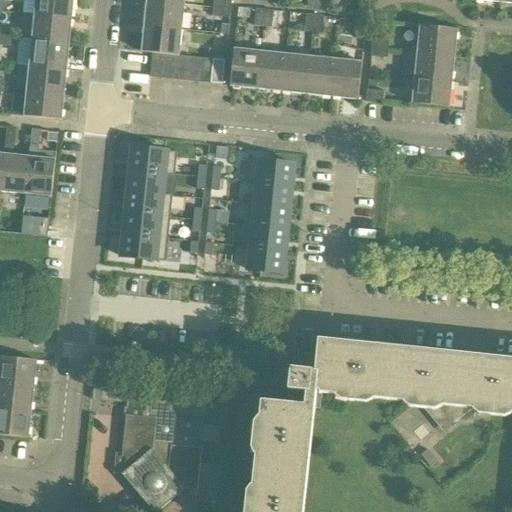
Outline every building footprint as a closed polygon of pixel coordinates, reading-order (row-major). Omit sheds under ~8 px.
[(35,0),(34,15),(72,19),(73,0),(35,0)] [(218,0),(213,0),(213,8),(230,10),(231,1),(218,0)] [(307,0),(307,7),(315,8),(316,0),(307,0)] [(325,0),(316,0),(315,8),(324,9),(325,0)] [(359,0),(358,12),(366,13),(367,0),(359,0)] [(146,2),(144,26),(182,30),(184,6),(146,2)] [(229,19),(230,10),(213,8),(212,17),(229,19)] [(254,27),(263,28),(265,11),(256,10),(254,27)] [(273,11),(265,11),(263,28),(271,29),(273,11)] [(34,15),(31,41),(69,45),(72,19),(34,15)] [(304,32),(313,33),(315,16),(306,15),(304,32)] [(324,17),(315,16),(313,33),(322,34),(324,17)] [(366,21),(357,20),(355,37),(364,38),(366,21)] [(141,53),(152,54),(179,57),(182,30),(144,26),(141,53)] [(419,27),(416,54),(454,58),(457,31),(419,27)] [(371,49),(388,51),(388,42),(372,40),(371,49)] [(31,41),(29,67),(66,71),(69,45),(31,41)] [(257,90),(261,52),(234,49),(230,88),(257,90)] [(387,59),(388,51),(371,49),(370,57),(387,59)] [(207,60),(212,60),(224,62),(225,52),(208,50),(207,60)] [(285,55),(261,52),(257,90),(281,93),(285,55)] [(210,84),(212,60),(207,60),(179,57),(152,54),(150,78),(210,84)] [(416,54),(414,77),(452,81),(454,58),(416,54)] [(310,57),(285,55),(281,93),(306,96),(310,57)] [(335,60),(310,57),(306,96),(331,98),(335,60)] [(224,62),(212,60),(210,84),(222,85),(224,62)] [(361,63),(335,60),(331,98),(357,101),(361,63)] [(66,71),(29,67),(26,91),(64,94),(66,71)] [(5,80),(22,80),(22,70),(6,69),(5,80)] [(449,108),(452,81),(414,77),(411,104),(449,108)] [(64,94),(26,91),(24,117),(61,121),(64,94)] [(367,91),(366,100),(382,101),(383,93),(367,91)] [(434,128),(456,129),(456,120),(435,118),(434,128)] [(14,145),(15,129),(7,128),(4,144),(14,145)] [(31,130),(29,158),(25,195),(51,198),(56,153),(38,152),(40,131),(31,130)] [(57,143),(57,134),(48,133),(47,142),(57,143)] [(132,148),(129,171),(165,174),(165,175),(174,176),(177,153),(132,148)] [(0,184),(0,192),(25,195),(29,158),(3,155),(0,184)] [(259,161),(256,184),(292,188),(294,165),(259,161)] [(199,166),(197,178),(205,179),(206,167),(199,166)] [(213,167),(212,179),(220,180),(221,168),(213,167)] [(129,171),(127,192),(163,196),(163,195),(165,175),(165,174),(129,171)] [(197,178),(196,190),(204,190),(205,179),(197,178)] [(212,179),(211,191),(219,192),(220,180),(212,179)] [(256,184),(254,205),(290,209),(292,188),(256,184)] [(127,192),(125,214),(170,218),(172,196),(163,195),(163,196),(127,192)] [(254,205),(252,227),(287,230),(290,209),(254,205)] [(194,209),(193,221),(201,222),(202,210),(194,209)] [(209,210),(208,222),(216,223),(217,211),(209,210)] [(125,214),(123,235),(168,240),(170,218),(125,214)] [(193,221),(192,233),(200,233),(201,222),(193,221)] [(47,237),(48,227),(48,225),(22,222),(21,234),(47,237)] [(208,222),(206,234),(214,235),(216,223),(208,222)] [(252,227),(250,248),(285,252),(287,230),(252,227)] [(123,235),(120,258),(166,262),(168,240),(123,235)] [(191,242),(189,254),(197,255),(199,243),(191,242)] [(205,244),(204,256),(212,256),(213,245),(205,244)] [(250,248),(247,271),(283,274),(285,252),(250,248)] [(253,511),(297,511),(308,414),(314,415),(315,409),(320,410),(321,394),(316,393),(316,390),(422,401),(445,429),(458,419),(473,420),(474,407),(511,410),(511,365),(323,346),(297,358),(296,371),(290,370),(288,392),(295,393),(294,405),(265,402),(253,511)] [(0,357),(0,383),(34,388),(37,361),(0,357)] [(0,408),(31,412),(34,388),(0,383),(0,408)] [(221,470),(199,467),(202,440),(206,440),(207,434),(203,434),(206,403),(128,394),(121,456),(116,456),(115,473),(123,474),(121,475),(152,511),(158,511),(184,490),(219,493),(221,470)] [(31,412),(0,408),(0,435),(28,439),(31,412)] [(428,451),(420,456),(430,469),(438,463),(428,451)]
